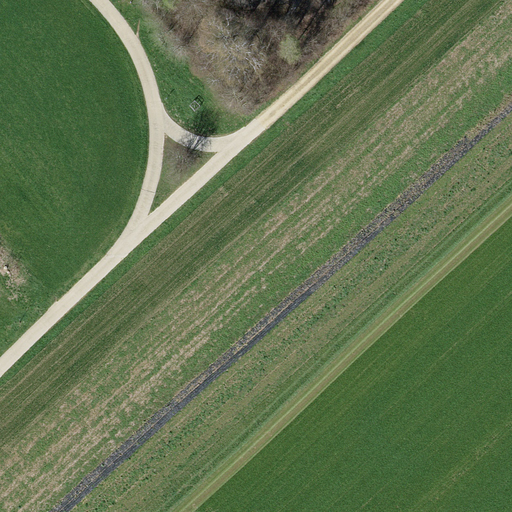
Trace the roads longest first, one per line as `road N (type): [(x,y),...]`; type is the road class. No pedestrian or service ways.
road 1 (track): [(393,0),(0,370)]
road 2 (track): [(126,244),(152,174),(153,119),(122,33),(95,0)]
